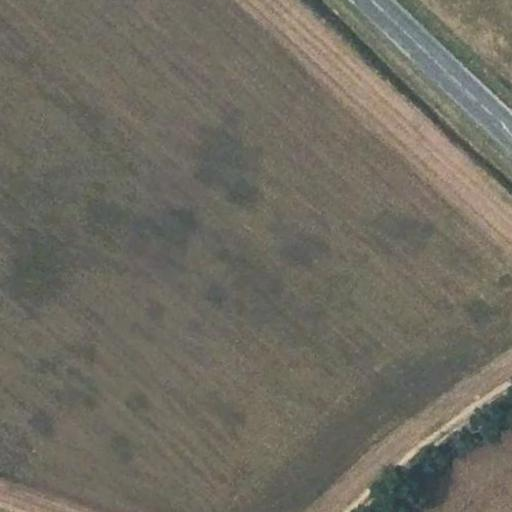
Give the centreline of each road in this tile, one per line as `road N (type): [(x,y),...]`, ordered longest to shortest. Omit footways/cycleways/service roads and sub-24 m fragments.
road 1 (track): [(345,511),(466,413),(511,387)]
road 2 (secondary): [(511,127),(376,0)]
